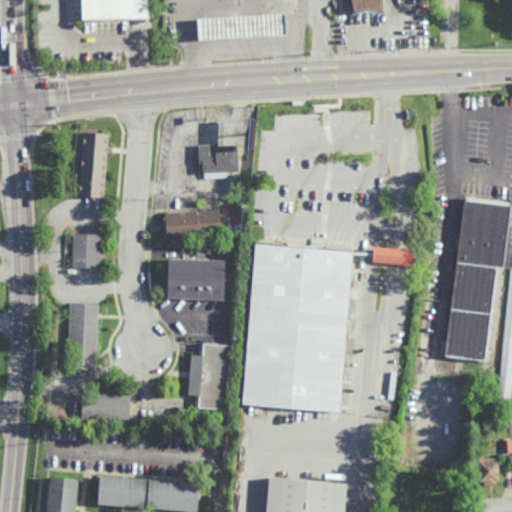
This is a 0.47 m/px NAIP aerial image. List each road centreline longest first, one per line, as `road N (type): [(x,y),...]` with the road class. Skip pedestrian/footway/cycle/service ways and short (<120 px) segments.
road 1 (secondary): [(13,511),(29,279),(15,108)]
road 2 (primary): [(15,108),(322,79)]
road 3 (residential): [(153,374),(133,289),(149,90)]
road 4 (primary): [(322,79),(449,72)]
